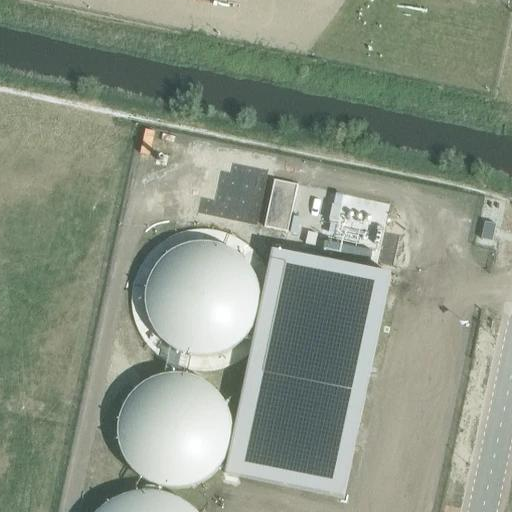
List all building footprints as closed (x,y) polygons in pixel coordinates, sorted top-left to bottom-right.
[(332,206),(329,222),(338,224),(342,208),(332,206)] [(486,224),(482,241),(493,243),(496,226),(486,224)] [(135,322),(142,338),(151,350),(164,361),(178,368),(193,372),(209,372),(224,369),(238,363),(251,354),(268,274),(258,256),(245,244),(230,235),(213,231),(195,230),(177,235),(162,243),(149,255),(139,270),(133,287),(132,304),(135,322)] [(324,242),(322,252),(370,262),(372,252),(324,242)] [(370,375),(391,277),(273,252),(268,274),(251,354),(226,475),(344,500),(355,448),(353,448),(358,425),(359,426),(365,398),(364,398),(369,375),(370,375)] [(117,428),(117,442),(122,457),(131,470),(142,480),(157,487),(172,490),(188,488),(203,482),(215,472),(225,460),(230,445),(231,430),(229,415),(222,401),(212,390),(199,381),(185,376),(171,376),(157,378),(145,383),(134,392),(125,402),(120,415),(117,428)] [(194,511),(184,503),(168,497),(152,493),(136,494),(120,498),(104,507),(99,511),(194,511)]
